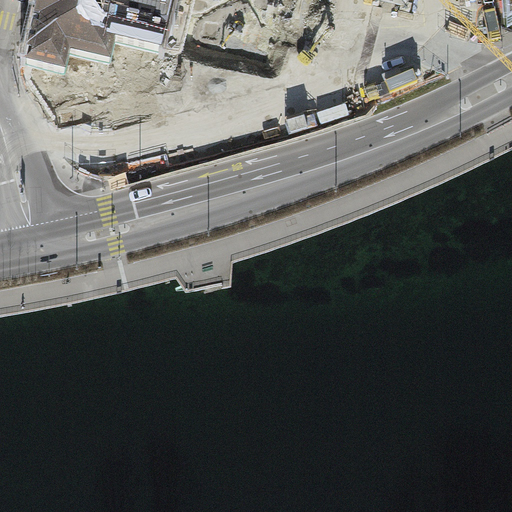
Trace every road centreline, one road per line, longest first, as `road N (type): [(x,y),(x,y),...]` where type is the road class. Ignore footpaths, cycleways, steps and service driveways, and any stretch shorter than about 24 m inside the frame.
road 1 (primary): [(35,246),(230,194),(413,129),(511,81)]
road 2 (unclassified): [(0,115),(35,246)]
